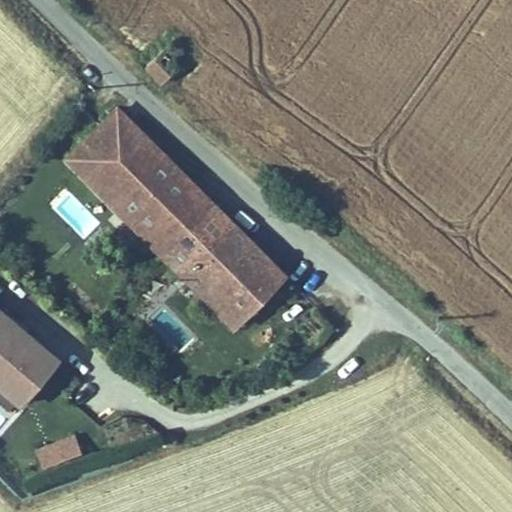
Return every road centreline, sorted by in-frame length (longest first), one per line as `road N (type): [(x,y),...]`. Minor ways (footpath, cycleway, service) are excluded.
road 1 (unclassified): [(38,0),(511,421)]
road 2 (unknown): [(380,300),(348,341),(302,379),(258,399),(189,414),(138,391),(0,270)]
